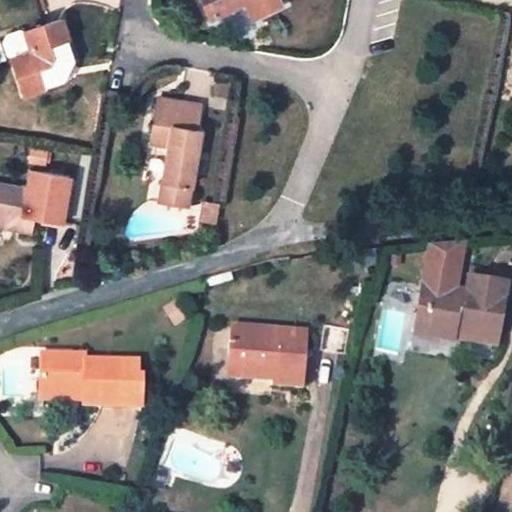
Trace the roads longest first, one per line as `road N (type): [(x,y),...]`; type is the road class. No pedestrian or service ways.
road 1 (unclassified): [(0,328),(274,243)]
road 2 (unclassified): [(274,243),(363,0)]
road 3 (unclassified): [(274,243),(511,221)]
